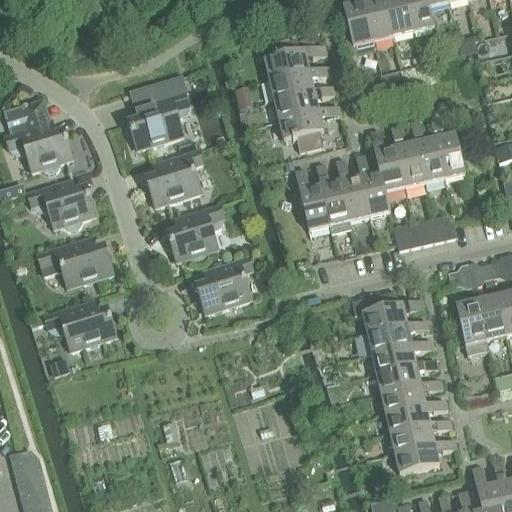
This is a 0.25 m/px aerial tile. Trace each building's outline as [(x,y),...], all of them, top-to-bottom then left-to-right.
[(353,9),(350,0),(340,0),(353,51),(374,46),(365,6),(353,9)] [(374,46),(394,41),(384,2),(373,4),(372,0),(363,0),(365,6),(374,46)] [(383,0),(384,2),(394,41),(414,37),(404,0),(383,0)] [(404,0),(414,37),(434,32),(429,12),(428,12),(425,0),(404,0)] [(425,0),(428,12),(429,12),(448,8),(446,0),(425,0)] [(314,41),(300,44),(303,55),(317,52),(314,41)] [(310,76),(307,64),(327,59),(325,51),(265,65),(270,85),(310,76)] [(385,69),(419,61),(417,51),(383,59),(385,69)] [(330,71),(310,76),(270,85),(275,105),(315,95),(312,84),(332,79),(330,71)] [(139,124),(129,127),(138,155),(184,141),(178,122),(182,120),(186,118),(189,114),(188,108),(185,97),(187,97),(182,81),(136,95),(140,110),(135,112),(139,124)] [(334,91),(315,95),(275,105),(280,125),(320,115),(317,104),(336,99),(334,91)] [(56,139),(44,104),(5,116),(12,139),(6,141),(10,153),(12,157),(17,159),(22,159),(26,158),(32,177),(42,174),(45,176),(49,178),(53,177),(56,175),(59,172),(60,168),(73,164),(65,136),(56,139)] [(340,110),(320,115),(280,125),(285,145),(325,136),(322,124),(342,120),(340,110)] [(430,123),(435,143),(445,183),(465,178),(456,138),(444,141),(439,120),(430,123)] [(415,148),(425,188),(445,183),(435,143),(424,145),(420,125),(410,127),(415,148)] [(391,132),(396,153),(405,192),(425,188),(415,148),(404,150),(400,130),(391,132)] [(370,137),(379,177),(380,177),(385,197),(386,197),(405,192),(396,153),(384,155),(379,134),(370,137)] [(511,150),(511,147),(495,151),(499,167),(511,163),(511,150)] [(156,212),(201,198),(193,172),(203,169),(198,155),(158,167),(162,180),(147,185),(156,212)] [(391,217),(386,197),(385,197),(380,177),(379,177),(369,179),(365,160),(356,162),(360,181),(370,222),(391,217)] [(293,165),(286,167),(288,174),(294,172),(293,165)] [(340,186),(350,226),(370,222),(360,181),(349,184),(345,165),(336,167),(340,186)] [(320,191),(330,231),(331,238),(352,233),(350,226),(340,186),(329,189),(325,170),(316,172),(320,191)] [(309,236),(330,231),(320,191),(310,193),(305,174),(296,176),(309,236)] [(28,198),(32,210),(34,214),(39,217),(44,216),(48,215),(54,234),(64,231),(67,234),(71,235),(75,234),(79,232),(81,229),(82,225),(95,221),(87,193),(72,198),(68,186),(28,198)] [(23,188),(15,190),(18,201),(26,198),(23,188)] [(168,239),(177,267),(190,263),(194,265),(197,266),(201,266),(205,264),(207,261),(209,257),(218,254),(212,235),(217,233),(221,231),(223,227),(223,222),(219,210),(180,222),(184,235),(168,239)] [(452,219),(441,221),(446,245),(458,242),(452,219)] [(441,221),(429,224),(434,247),(446,245),(441,221)] [(423,250),(434,247),(429,224),(417,227),(423,250)] [(417,227),(406,229),(411,253),(423,250),(417,227)] [(394,232),(398,248),(399,255),(411,253),(406,229),(394,232)] [(38,259),(44,280),(62,275),(68,293),(114,279),(105,252),(90,256),(86,244),(38,259)] [(351,265),(347,249),(335,253),(339,268),(351,265)] [(511,257),(501,261),(497,267),(501,281),(507,284),(511,282),(511,257)] [(197,292),(206,319),(252,305),(243,278),(253,275),(249,262),(213,273),(217,285),(197,292)] [(461,270),(457,276),(460,287),(460,290),(467,293),(481,290),(485,284),(482,270),(476,266),(461,270)] [(497,267),(490,268),(493,282),(501,281),(497,267)] [(493,282),(490,268),(482,270),(485,284),(493,282)] [(460,290),(460,287),(457,276),(449,278),(452,292),(460,290)] [(423,304),(399,310),(396,296),(369,302),(372,316),(363,318),(368,339),(408,330),(405,319),(425,314),(423,304)] [(505,341),(511,339),(511,297),(499,301),(498,297),(495,297),(496,301),(505,341)] [(477,306),(486,345),(505,341),(496,301),(479,305),(478,301),(476,302),(477,306)] [(455,307),(465,350),(468,360),(488,355),(486,345),(477,306),(459,310),(458,306),(455,307)] [(89,307),(45,320),(47,328),(49,332),(51,337),(56,339),(60,338),(65,337),(71,356),(117,342),(108,314),(93,319),(89,307)] [(45,320),(31,325),(33,332),(47,328),(45,320)] [(368,339),(360,341),(365,360),(372,359),(412,349),(410,339),(429,334),(427,325),(408,330),(368,339)] [(412,349),(372,359),(377,379),(417,370),(415,359),(434,354),(432,345),(412,349)] [(421,388),(419,379),(439,374),(437,365),(417,370),(377,379),(381,397),(421,388)] [(441,383),(421,388),(381,397),(386,418),(426,409),(424,399),(443,394),(441,383)] [(446,404),(426,409),(386,418),(390,438),(431,428),(428,418),(448,414),(446,404)] [(450,423),(431,428),(390,438),(395,457),(435,448),(433,437),(452,433),(450,423)] [(455,444),(435,448),(395,457),(400,479),(440,470),(437,458),(457,453),(455,444)] [(10,459),(13,472),(31,454),(10,459)] [(13,472),(22,481),(40,463),(31,454),(13,472)] [(40,463),(22,481),(17,486),(25,495),(43,477),(40,463)] [(494,468),(499,489),(504,511),(511,511),(511,485),(508,486),(503,466),(494,468)] [(504,511),(499,489),(488,491),(483,471),(473,473),(482,511),(504,511)] [(43,477),(25,495),(20,500),(29,509),(47,491),(43,477)] [(47,491),(29,509),(25,511),(43,511),(51,505),(47,491)] [(459,498),(462,511),(472,511),(469,496),(459,498)] [(451,511),(448,500),(439,503),(441,511),(451,511)]
